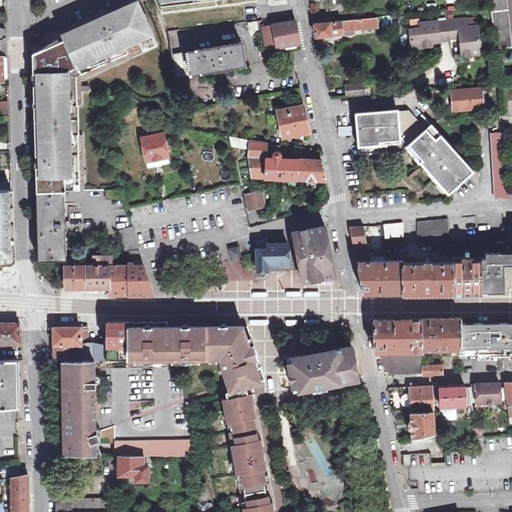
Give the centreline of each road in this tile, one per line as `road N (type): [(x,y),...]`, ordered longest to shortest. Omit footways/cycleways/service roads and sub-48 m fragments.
road 1 (residential): [(372,384),(298,0)]
road 2 (tertiary): [(14,46),(32,317)]
road 3 (tertiary): [(32,317),(38,511)]
road 4 (residential): [(511,378),(372,384)]
road 5 (residential): [(399,511),(372,384)]
